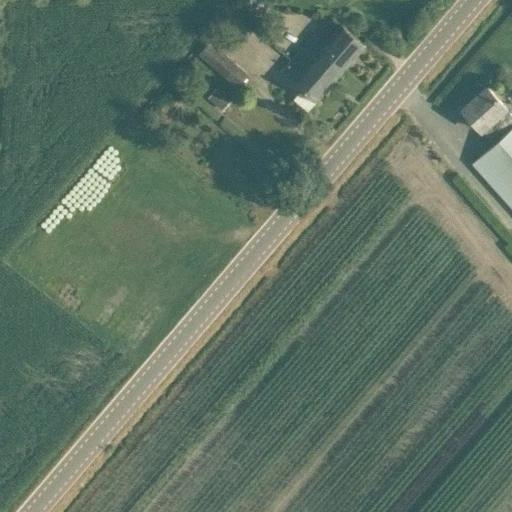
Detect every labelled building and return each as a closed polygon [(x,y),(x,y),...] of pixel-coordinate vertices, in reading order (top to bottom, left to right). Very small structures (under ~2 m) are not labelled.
[(302,47),(296,55),(292,59),(303,69),(313,57),(322,48),(344,68),(366,43),(342,22),(326,41),(315,32),(302,47)] [(201,53),(237,85),(248,72),(211,41),(201,53)] [(322,48),(313,57),(303,69),(292,59),(283,70),(317,100),(334,80),(344,68),(322,48)] [(208,97),(215,103),(224,93),(216,86),(208,97)] [(511,201),(511,106),(495,88),(465,111),(500,143),(479,163),(511,201)]
